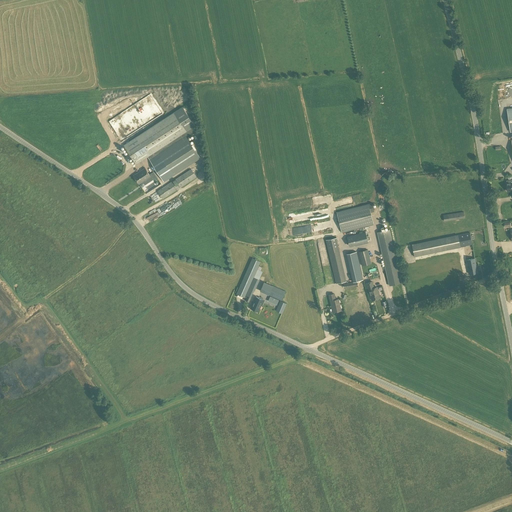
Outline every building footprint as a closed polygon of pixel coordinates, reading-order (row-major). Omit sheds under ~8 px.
[(121,141),(163,114),(163,113),(162,111),(161,111),(159,108),(161,107),(163,109),(165,107),(158,97),(156,98),(154,100),(150,94),(108,121),(121,141)] [(182,107),(124,145),(136,164),(195,126),(182,107)] [(161,156),(150,163),(162,181),(173,174),(174,176),(201,158),(187,137),(160,154),(161,156)] [(145,167),(134,175),(139,184),(151,176),(145,167)] [(191,169),(157,191),(163,199),(196,177),(191,169)] [(148,189),(159,183),(155,176),(144,183),(148,189)] [(374,225),(371,213),(374,212),(372,203),(337,212),(342,233),(374,225)] [(464,212),(443,215),(444,221),(465,218),(464,212)] [(390,229),(378,232),(389,285),(401,282),(390,229)] [(365,232),(346,237),(349,247),(354,246),(368,243),(365,232)] [(470,232),(412,244),(415,256),(472,244),(470,232)] [(336,236),(326,239),(328,250),(336,283),(346,281),(336,236)] [(353,282),(344,284),(345,289),(358,286),(357,281),(361,280),(355,250),(347,252),(353,282)] [(368,250),(359,252),(362,265),(371,263),(368,250)] [(437,264),(412,268),(414,277),(459,269),(458,260),(459,259),(458,253),(435,257),(437,264)] [(252,258),(237,294),(244,297),(260,262),(252,258)] [(475,258),(467,260),(470,274),(477,272),(475,258)] [(249,292),(246,301),(249,302),(251,298),(254,290),(255,290),(259,280),(254,278),(248,292),(249,292)] [(372,281),(366,283),(368,290),(369,290),(372,300),(380,298),(377,287),(374,288),(372,281)] [(264,282),(260,291),(282,300),(286,292),(264,282)] [(334,294),(329,295),(333,312),(341,310),(338,299),(335,300),(334,294)] [(256,296),(251,308),(258,312),(261,305),(262,305),(264,300),(256,296)] [(279,300),(270,297),(268,302),(277,305),(279,300)] [(280,301),(276,311),(282,313),(287,304),(280,301)]
